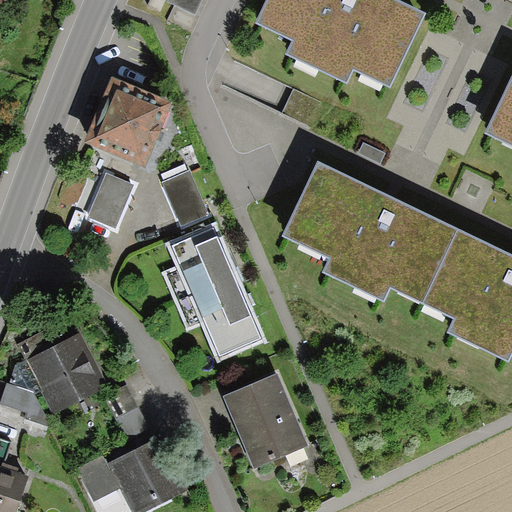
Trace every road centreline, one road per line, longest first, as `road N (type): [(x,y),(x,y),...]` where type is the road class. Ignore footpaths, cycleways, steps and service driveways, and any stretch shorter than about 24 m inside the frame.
road 1 (residential): [(6,242),(110,307),(174,395),(229,511)]
road 2 (secondary): [(6,242),(101,0)]
road 3 (residential): [(238,206),(199,97),(195,62),(222,0)]
